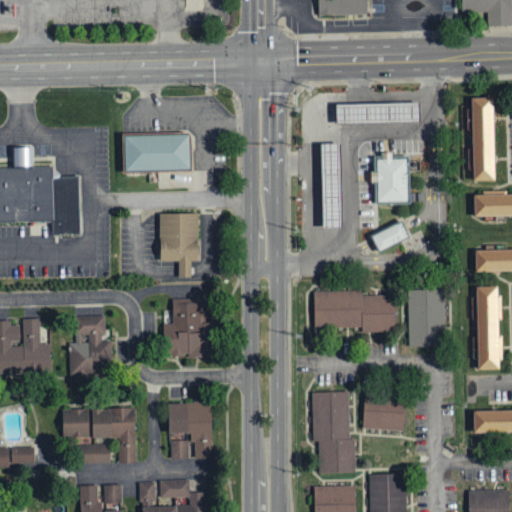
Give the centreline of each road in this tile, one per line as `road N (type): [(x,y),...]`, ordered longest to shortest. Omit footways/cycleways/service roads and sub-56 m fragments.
road 1 (residential): [(0,300),(117,298),(135,317),(137,360),(153,378),(265,376)]
road 2 (secondary): [(265,376),(265,91),(258,58)]
road 3 (secondary): [(0,66),(258,58)]
road 4 (secondary): [(258,58),(511,54)]
road 5 (secondary): [(266,511),(265,376)]
road 6 (residential): [(76,466),(199,461)]
